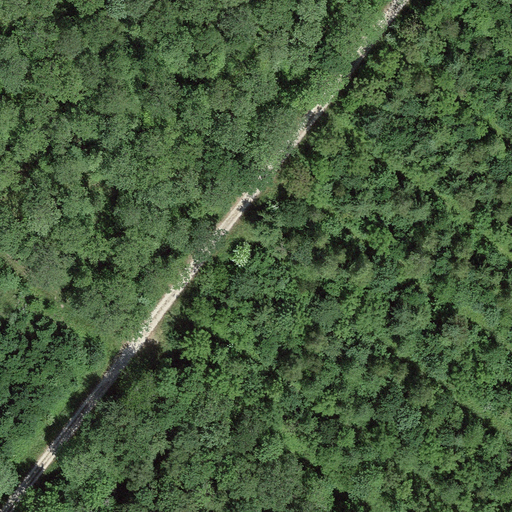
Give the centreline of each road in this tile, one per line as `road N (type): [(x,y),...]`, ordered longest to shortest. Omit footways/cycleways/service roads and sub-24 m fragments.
road 1 (track): [(10,511),(413,0)]
road 2 (track): [(362,511),(0,238)]
